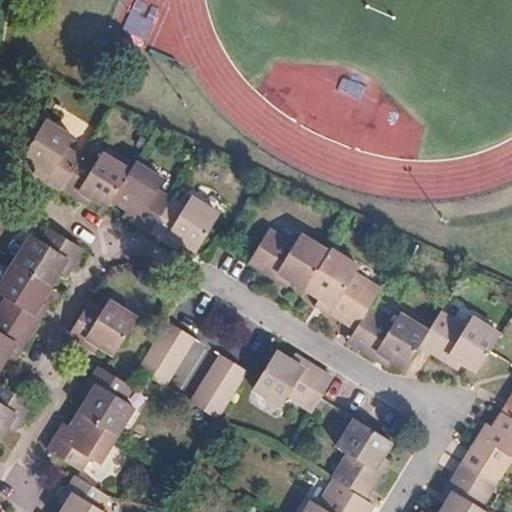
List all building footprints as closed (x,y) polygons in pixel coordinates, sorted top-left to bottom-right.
[(136,0),(124,31),(147,40),(160,8),(139,0),(136,0)] [(61,185),(82,152),(66,142),(71,134),(44,117),(21,155),(36,164),(48,172),(44,178),(60,188),(61,185)] [(131,168),(102,150),(97,158),(83,150),(82,152),(61,185),(74,193),(78,186),(94,196),(108,205),(113,197),(131,168)] [(171,195),(155,185),(162,174),(137,159),(131,168),(113,197),(127,205),(138,212),(134,219),(150,229),(171,195)] [(48,172),(36,164),(32,170),(44,178),(48,172)] [(90,203),(94,196),(78,186),(74,193),(90,203)] [(195,247),(218,209),(191,193),(185,203),(171,195),(150,229),(164,237),(168,230),(184,240),(195,247)] [(134,219),(138,212),(127,205),(123,212),(134,219)] [(308,285),(333,244),(304,227),(298,238),(271,221),(248,258),(276,275),(280,268),(295,277),(308,285)] [(72,261),(82,244),(48,223),(39,239),(27,232),(10,260),(47,283),(57,267),(63,256),(72,261)] [(184,240),(168,230),(164,237),(180,247),(184,240)] [(386,283),(359,266),(363,260),(334,243),(333,244),(308,285),(324,295),(335,302),(331,308),(360,325),(372,305),(386,283)] [(65,272),(72,261),(63,256),(57,267),(65,272)] [(39,296),(47,283),(10,260),(0,276),(0,291),(5,294),(0,302),(0,311),(30,330),(38,316),(30,310),(39,296)] [(295,277),(280,268),(276,275),(291,284),(295,277)] [(149,308),(119,290),(112,300),(99,292),(78,326),(78,327),(92,336),(96,328),(110,338),(125,347),(149,308)] [(331,308),(335,302),(324,295),(320,301),(331,308)] [(38,316),(47,301),(39,296),(30,310),(38,316)] [(250,320),(204,296),(193,318),(239,341),(250,320)] [(424,343),(434,326),(407,310),(400,322),(372,305),(360,325),(351,339),(379,356),(384,347),(398,356),(411,364),(424,343)] [(478,368),(502,329),(473,311),(466,322),(445,309),(434,326),(424,343),(446,357),(450,351),(466,360),(478,368)] [(30,330),(0,311),(0,359),(4,353),(12,340),(20,345),(30,330)] [(192,333),(171,320),(162,333),(184,346),(192,333)] [(106,344),(110,338),(96,328),(92,336),(106,344)] [(176,361),(184,346),(162,333),(153,346),(176,361)] [(12,358),(20,345),(12,340),(4,353),(12,358)] [(168,373),(176,361),(153,346),(145,359),(168,373)] [(393,364),(398,356),(384,347),(379,356),(393,364)] [(466,360),(450,351),(446,357),(462,367),(466,360)] [(244,366),(221,352),(213,364),(237,378),(244,366)] [(320,395),(329,380),(303,365),(299,372),(289,366),(269,353),(250,386),(279,404),(286,393),(311,409),(320,395)] [(168,373),(145,359),(138,371),(161,385),(168,373)] [(303,365),(293,359),(289,366),(299,372),(303,365)] [(117,433),(134,404),(120,395),(128,381),(99,363),(90,378),(95,381),(85,397),(78,409),(117,433)] [(237,378),(213,364),(204,378),(228,393),(237,378)] [(85,397),(95,381),(90,378),(80,394),(85,397)] [(228,393),(204,378),(197,391),(221,404),(228,393)] [(19,414),(29,398),(0,379),(0,428),(3,423),(12,409),(19,414)] [(221,404),(197,391),(189,403),(213,418),(221,404)] [(511,392),(502,408),(511,413),(511,392)] [(495,478),(511,451),(511,450),(511,413),(502,408),(494,422),(487,433),(479,429),(462,458),(495,478)] [(10,427),(19,414),(12,409),(3,423),(10,427)] [(98,462),(117,433),(78,409),(70,421),(60,437),(55,434),(46,449),(76,467),(85,453),(98,462)] [(372,469),(381,453),(390,439),(354,417),(335,448),(345,454),(332,475),(363,494),(377,472),(372,469)] [(487,433),(494,422),(486,417),(480,428),(479,429),(487,433)] [(60,437),(70,421),(65,418),(55,434),(60,437)] [(377,472),(386,456),(381,453),(372,469),(377,472)] [(479,505),(495,478),(462,458),(445,485),(451,489),(444,501),(437,511),(484,511),(486,509),(479,505)] [(108,511),(98,506),(107,492),(73,472),(64,486),(69,489),(61,503),(55,511),(108,511)] [(360,511),(369,498),(363,494),(332,475),(316,502),(310,498),(302,511),(360,511)] [(444,501),(451,489),(445,485),(438,498),(444,501)] [(55,511),(61,503),(55,499),(47,511),(55,511)]
